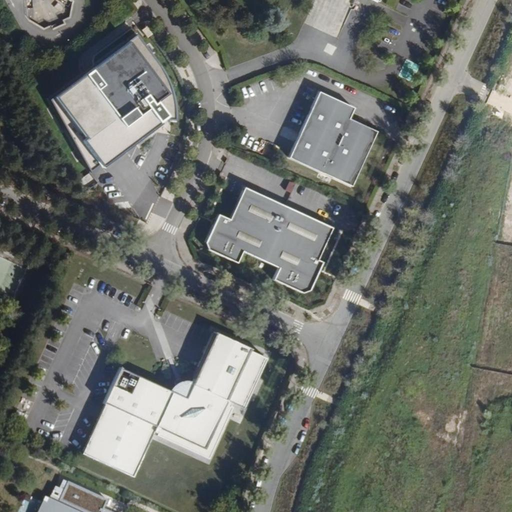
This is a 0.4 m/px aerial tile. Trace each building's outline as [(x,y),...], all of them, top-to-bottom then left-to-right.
[(55,0),(52,5),(65,13),(72,2),(69,0),(55,0)] [(136,34),(46,97),(89,172),(158,120),(173,121),(172,98),(169,86),(164,74),(136,34)] [(287,158),(350,186),(376,131),(348,119),(353,108),(318,92),(287,158)] [(89,172),(78,179),(83,187),(93,180),(89,172)] [(316,261),(331,228),(243,188),(228,220),(217,215),(203,243),(206,250),(235,264),(241,252),(277,269),(271,280),(301,294),(308,291),(321,263),(316,261)] [(175,386),(170,391),(118,368),(102,403),(103,403),(80,454),(131,477),(155,426),(159,427),(167,430),(176,431),(178,436),(181,439),(185,442),(190,444),(195,444),(199,443),(201,443),(205,441),(209,437),(211,433),(213,428),(213,422),(212,417),(218,413),(223,400),(229,403),(242,408),(264,358),(248,350),(249,348),(214,332),(213,334),(211,333),(191,378),(192,378),(190,384),(183,383),(181,383),(181,381),(174,384),(175,386)] [(228,405),(229,403),(223,400),(218,413),(212,417),(213,422),(213,428),(211,433),(209,437),(205,441),(201,443),(199,443),(195,444),(190,444),(185,442),(181,439),(178,436),(176,431),(167,430),(159,427),(155,426),(151,434),(207,459),(231,406),(228,405)] [(34,437),(22,431),(20,436),(32,442),(34,437)] [(109,511),(103,509),(106,501),(62,480),(59,488),(54,486),(48,500),(44,498),(37,511),(109,511)]
